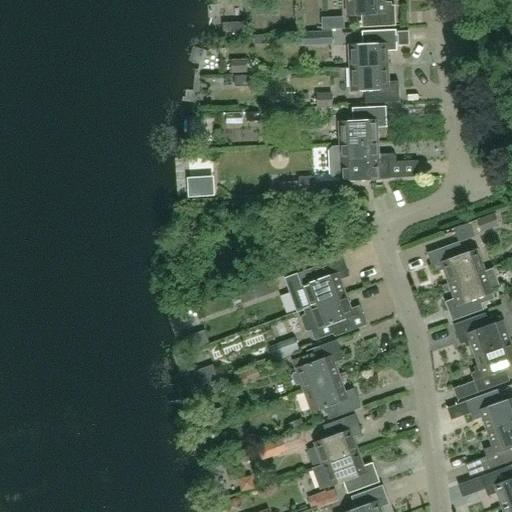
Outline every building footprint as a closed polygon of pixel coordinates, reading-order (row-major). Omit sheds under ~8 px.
[(383,0),(345,0),(346,17),(360,16),(360,28),(395,26),(394,6),(384,6),(383,0)] [(349,68),(387,66),(386,51),(396,51),(395,43),(395,36),(394,30),(360,32),(361,44),(348,45),(349,68)] [(321,45),(333,45),(332,31),(320,31),(321,45)] [(398,36),(395,36),(395,43),(398,42),(398,46),(409,45),(408,31),(397,32),(398,36)] [(254,36),(254,44),(264,44),(263,36),(254,36)] [(246,73),(246,59),(229,60),(230,73),(246,73)] [(387,82),(387,66),(349,68),(350,92),(363,91),(364,104),(399,102),(397,81),(387,82)] [(332,108),(331,93),(314,94),(315,108),(332,108)] [(339,144),(377,142),(376,128),(386,127),(385,106),(351,108),(351,121),(338,122),(339,144)] [(333,145),(328,151),(329,175),(332,178),(341,177),(341,181),(389,179),(418,177),(418,161),(395,163),(395,157),(388,158),(378,158),(377,142),(339,144),(339,145),(333,145)] [(275,161),(282,161),(285,157),(285,152),(282,149),(275,149),(272,153),(273,158),(275,161)] [(419,168),(423,184),(436,182),(433,165),(419,168)] [(313,177),(298,178),(298,182),(297,182),(281,183),(282,193),(299,192),(299,193),(314,193),(313,177)] [(480,233),(499,226),(494,213),(474,220),(480,233)] [(449,285),(484,272),(476,249),(463,253),(459,241),(427,253),(434,273),(443,269),(449,285)] [(342,258),(297,274),(308,307),(344,294),(339,281),(349,278),(342,258)] [(484,272),(449,285),(453,298),(444,302),(451,321),(483,310),(482,304),(494,300),(491,292),(500,288),(493,270),(484,273),(484,272)] [(502,306),(511,302),(511,291),(498,296),(502,306)] [(344,294),(308,307),(302,309),(304,315),(301,316),(299,319),(303,331),(307,332),(310,331),(313,340),(332,333),(334,337),(365,326),(359,307),(349,310),(344,294)] [(511,312),(511,302),(502,306),(506,315),(511,312)] [(469,341),(475,356),(510,343),(502,320),(501,321),(499,316),(488,320),(485,313),(453,325),(460,344),(469,341)] [(293,338),(269,347),(274,360),(298,351),(293,338)] [(302,390),(338,378),(333,363),(342,360),(335,340),(305,351),(303,356),(291,360),(296,372),(292,373),(290,376),(293,384),(296,385),(300,384),(302,390)] [(511,348),(510,343),(475,356),(480,370),(470,373),(477,393),(510,381),(505,369),(511,367),(511,348)] [(255,369),(233,377),(237,388),(248,384),(246,381),(258,377),(255,369)] [(338,378),(302,390),(310,413),(323,408),(327,420),(359,409),(352,389),(343,392),(338,378)] [(487,433),(511,423),(511,397),(502,401),(498,389),(465,401),(472,420),(482,417),(487,433)] [(321,464),(357,452),(352,438),(361,434),(354,415),(322,426),(326,438),(314,442),(321,464)] [(511,423),(487,433),(492,446),(482,449),(489,469),(511,460),(511,449),(511,448),(511,447),(511,423)] [(279,454),(306,443),(301,431),(275,441),(279,454)] [(362,466),(357,452),(321,464),(330,487),(342,482),(346,494),(379,483),(372,463),(362,466)] [(511,465),(480,477),(487,496),(496,493),(502,508),(511,504),(511,465)] [(252,475),(238,478),(241,492),(255,489),(252,475)] [(349,497),(354,509),(344,511),(380,511),(379,508),(389,505),(382,486),(349,497)] [(325,492),(307,499),(310,508),(316,506),(317,510),(338,501),(334,490),(325,493),(325,492)]
